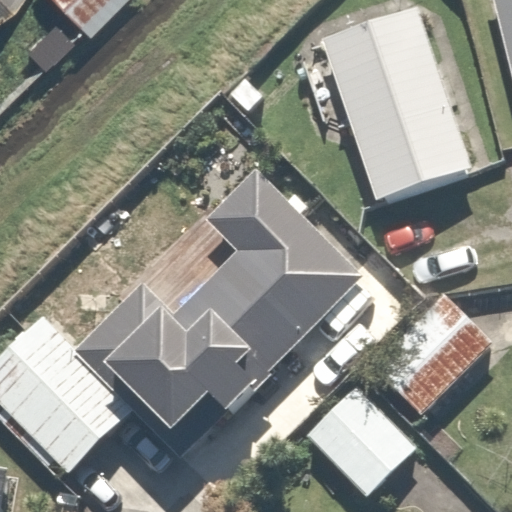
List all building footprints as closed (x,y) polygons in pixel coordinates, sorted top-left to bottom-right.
[(119,0),(55,0),(89,33),(119,0)] [(511,0),(501,0),(511,42),(511,0)] [(487,176),(432,17),(335,50),(390,210),(487,176)] [(387,275),(274,160),(155,276),(147,292),(147,316),(243,415),(387,275)] [(499,343),(451,297),(380,372),(428,418),(499,343)] [(58,314),(0,369),(0,401),(72,476),(146,405),(58,314)] [(425,448),(363,385),(306,442),(368,505),(425,448)] [(511,452),(489,428),(458,456),(508,510),(511,506),(511,452)] [(0,511),(8,511),(13,479),(0,477),(0,511)]
